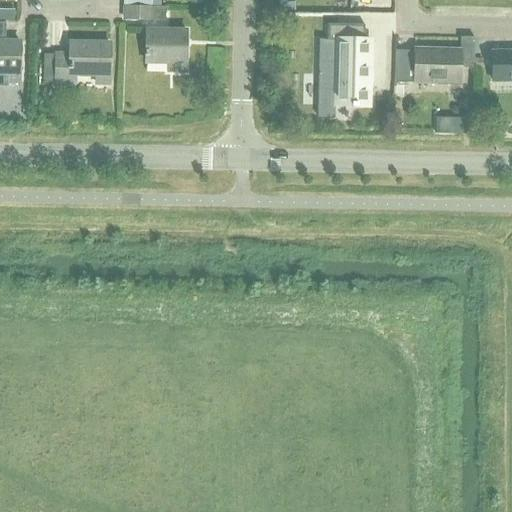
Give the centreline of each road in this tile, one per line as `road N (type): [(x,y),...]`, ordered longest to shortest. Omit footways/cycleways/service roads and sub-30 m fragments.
road 1 (unclassified): [(239,159),(511,166)]
road 2 (unclassified): [(0,157),(239,159)]
road 3 (residential): [(239,159),(244,0)]
